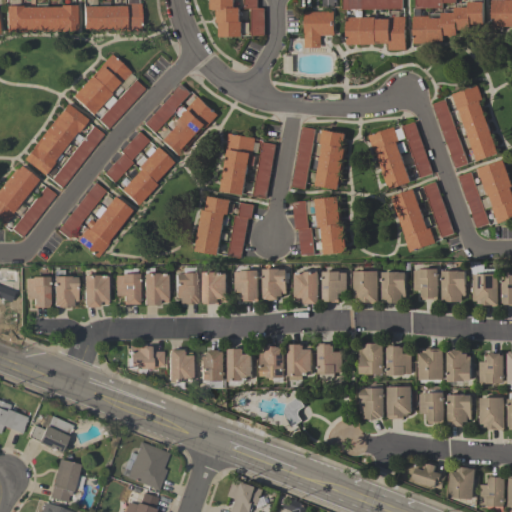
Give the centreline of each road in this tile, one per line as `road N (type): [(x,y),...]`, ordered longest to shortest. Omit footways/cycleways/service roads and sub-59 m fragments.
road 1 (residential): [(414,99),(352,107),(250,93),(192,56),(176,0)]
road 2 (residential): [(0,255),(29,250),(192,56)]
road 3 (residential): [(95,331),(351,323)]
road 4 (residential): [(414,99),(472,250),(511,249)]
road 5 (residential): [(354,323),(511,326)]
road 6 (residential): [(272,240),(292,104)]
road 7 (residential): [(390,452),(511,455)]
road 8 (tertiary): [(295,468),(407,511)]
